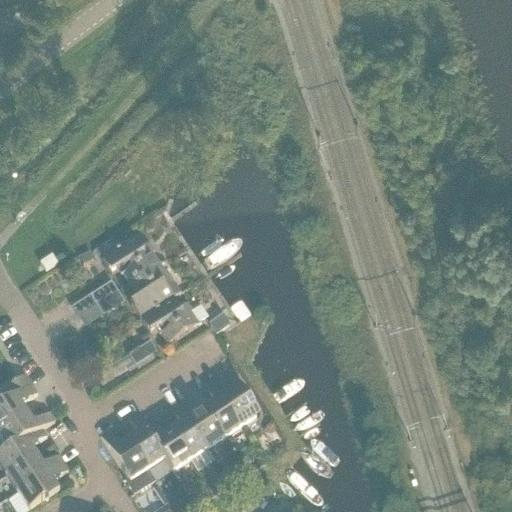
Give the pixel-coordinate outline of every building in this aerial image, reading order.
[(129,287),(160,267),(153,256),(154,255),(148,246),(140,251),(134,241),(101,262),(111,278),(119,272),(129,287)] [(45,273),(56,266),(51,258),(39,265),(45,273)] [(140,322),(173,301),(167,291),(175,286),(169,278),(168,279),(160,267),(129,287),(138,302),(130,308),(140,322)] [(96,308),(117,295),(111,285),(90,298),(96,308)] [(117,295),(96,308),(103,319),(124,305),(117,295)] [(173,301),(140,322),(150,337),(157,332),(167,348),(209,321),(201,308),(192,314),(187,306),(179,310),(173,301)] [(222,317),(209,326),(212,330),(216,336),(229,327),(226,322),(222,317)] [(135,368),(156,355),(149,345),(128,358),(135,368)] [(0,435),(28,417),(21,407),(37,397),(25,378),(4,391),(11,402),(0,408),(0,435)] [(212,386),(242,431),(259,419),(240,389),(230,396),(220,381),(212,386)] [(225,442),(242,431),(212,386),(204,391),(214,406),(206,412),(225,442)] [(225,442),(206,412),(195,418),(185,403),(178,407),(208,453),(225,442)] [(190,464),(208,453),(178,407),(169,413),(179,428),(171,434),(190,464)] [(42,431),(43,432),(55,424),(49,416),(33,426),(28,417),(0,435),(0,441),(7,452),(8,453),(42,431)] [(145,430),(144,429),(136,416),(127,421),(137,437),(128,443),(148,474),(164,463),(165,464),(166,464),(144,430),(145,430)] [(190,464),(171,434),(161,440),(151,425),(144,429),(145,430),(144,430),(166,464),(165,464),(172,476),(190,464)] [(43,432),(42,431),(8,453),(7,452),(0,456),(0,469),(7,480),(37,460),(30,450),(47,439),(43,432)] [(108,433),(100,439),(130,485),(126,488),(132,498),(153,484),(147,474),(148,474),(128,443),(118,449),(108,433)] [(17,496),(64,466),(59,458),(43,469),(37,460),(7,480),(17,496)] [(64,466),(17,496),(27,511),(31,511),(59,494),(52,484),(69,474),(64,466)] [(182,502),(181,508),(184,511),(185,511),(192,507),(187,499),(182,502)]
